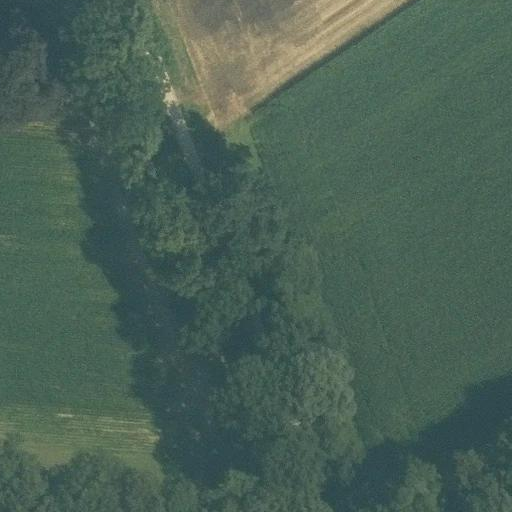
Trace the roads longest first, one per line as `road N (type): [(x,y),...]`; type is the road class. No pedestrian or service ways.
road 1 (track): [(316,511),(142,42)]
road 2 (track): [(0,39),(142,42)]
